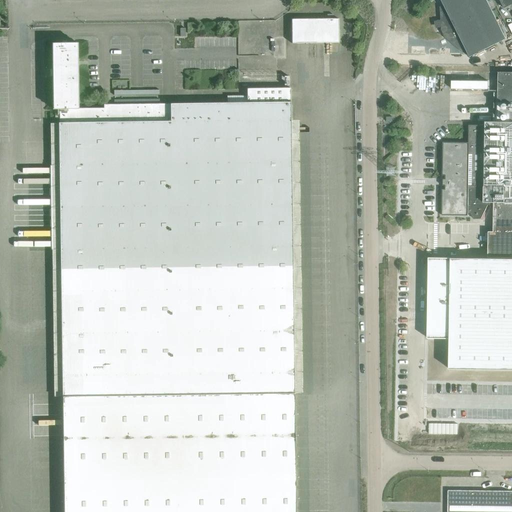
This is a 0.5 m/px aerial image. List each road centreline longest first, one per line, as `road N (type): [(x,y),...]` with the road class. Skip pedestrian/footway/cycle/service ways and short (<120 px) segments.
road 1 (unclassified): [(376,461),(370,79),(384,0)]
road 2 (unknown): [(273,0),(273,13),(15,12)]
road 3 (unclassified): [(511,463),(376,461)]
